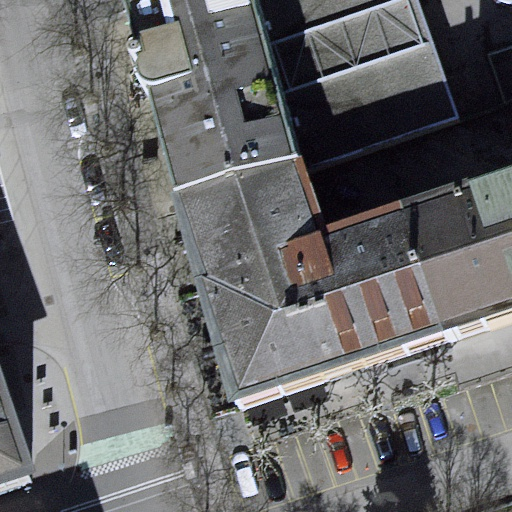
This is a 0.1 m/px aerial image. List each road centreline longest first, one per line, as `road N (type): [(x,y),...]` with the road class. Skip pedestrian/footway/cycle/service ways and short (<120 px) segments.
road 1 (residential): [(135,459),(24,0)]
road 2 (residential): [(383,511),(511,468)]
